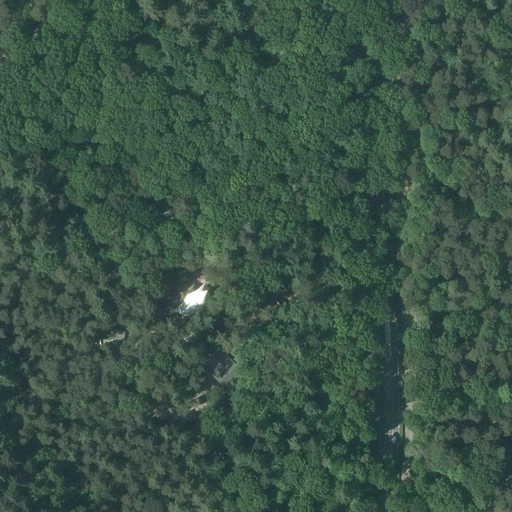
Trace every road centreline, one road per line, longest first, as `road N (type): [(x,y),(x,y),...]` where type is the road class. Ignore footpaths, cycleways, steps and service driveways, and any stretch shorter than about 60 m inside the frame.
road 1 (secondary): [(388,511),(382,0)]
road 2 (track): [(386,221),(320,226),(320,237),(342,252),(338,329),(350,408),(371,415)]
road 3 (track): [(388,382),(327,387),(244,410),(175,410)]
road 4 (track): [(175,410),(88,412),(27,389),(0,407)]
